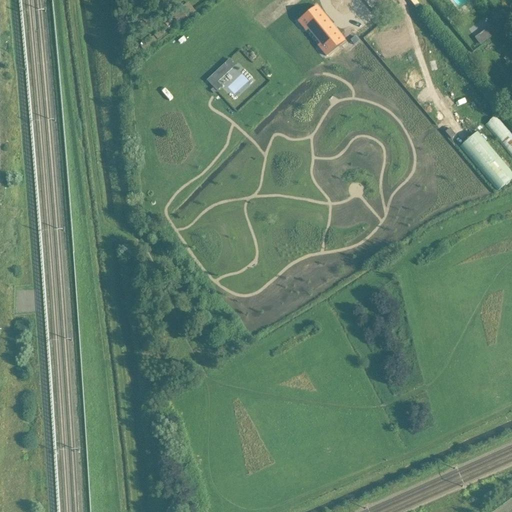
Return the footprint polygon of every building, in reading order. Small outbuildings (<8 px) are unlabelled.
[(451,0),(459,9),(468,2),(466,0),(451,0)] [(311,11),(297,22),(305,32),(308,29),(320,44),(317,47),(325,57),(344,42),(316,6),(311,11)] [(358,27),(348,15),(340,21),(351,34),(358,27)] [(496,33),(491,26),(474,38),(480,46),(496,33)] [(229,59),(207,81),(217,91),(221,87),(217,83),(235,66),(229,59)] [(511,134),(496,117),(486,126),(511,157),(511,134)] [(511,172),(478,133),(460,148),(498,192),(511,180),(511,172)]
